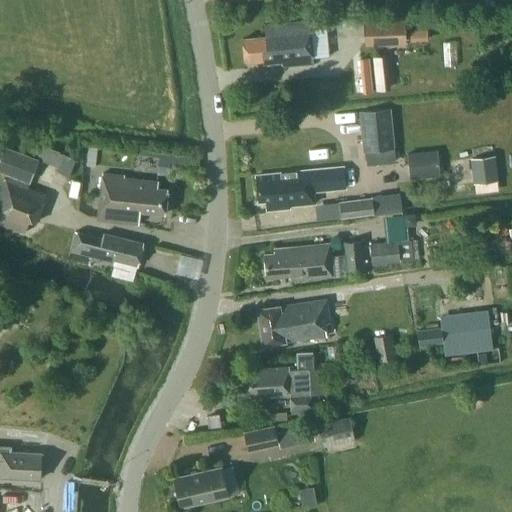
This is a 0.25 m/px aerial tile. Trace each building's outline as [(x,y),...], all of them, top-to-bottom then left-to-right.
[(396,19),(385,20),(386,38),(397,37),(405,37),(404,19),(396,19)] [(265,38),(242,40),(245,63),(263,61),(263,65),(281,63),(281,68),(313,65),(312,58),(329,56),(326,30),(309,31),(309,23),(264,27),(265,38)] [(428,30),(410,30),(410,42),(429,41),(428,30)] [(390,89),(386,57),(374,58),(377,90),(390,89)] [(394,149),(390,109),(359,112),(363,151),(394,149)] [(39,158),(4,145),(0,156),(0,170),(30,182),(39,158)] [(40,161),(75,169),(79,153),(44,145),(40,161)] [(90,146),(87,167),(96,168),(98,147),(90,146)] [(439,176),(437,151),(417,153),(419,178),(439,176)] [(497,180),(495,157),(471,160),(474,183),(497,180)] [(170,167),(159,166),(158,175),(169,176),(170,167)] [(313,192),(346,188),(344,166),(337,167),(256,176),(258,202),(266,201),(266,208),(314,203),(313,192)] [(140,211),(165,214),(168,190),(157,189),(158,183),(125,178),(125,177),(103,174),(97,215),(139,221),(140,211)] [(31,222),(36,223),(47,192),(6,176),(0,191),(0,223),(26,233),(31,222)] [(338,202),(340,220),(374,216),(372,198),(338,202)] [(415,214),(404,215),(405,228),(416,226),(415,214)] [(114,261),(138,267),(144,244),(103,234),(102,240),(75,233),(70,254),(114,264),(114,261)] [(414,260),(412,241),(369,245),(370,264),(400,261),(401,267),(409,267),(409,261),(414,260)] [(365,270),(362,242),(344,244),(347,272),(365,270)] [(275,254),(264,255),(266,278),(289,276),(290,280),(331,277),(328,244),(275,249),(275,254)] [(10,290),(4,307),(17,311),(23,294),(10,290)] [(321,301),(258,310),(263,346),(326,336),(321,301)] [(3,310),(0,319),(0,327),(11,331),(16,314),(3,310)] [(484,323),(482,311),(440,316),(442,328),(416,332),(418,345),(429,344),(431,357),(491,349),(488,323),(484,323)] [(391,335),(373,338),(378,362),(396,359),(391,335)] [(247,376),(248,394),(255,394),(256,399),(289,396),(290,410),(315,409),(314,395),(324,394),(322,367),(314,367),(313,350),(296,352),(298,368),(288,369),(288,367),(254,369),(254,376),(247,376)] [(478,355),(479,365),(487,364),(486,354),(478,355)] [(219,414),(207,416),(209,429),(221,427),(219,414)] [(317,424),(323,448),(355,441),(349,417),(317,424)] [(279,446),(275,426),(244,433),(248,453),(279,446)] [(0,477),(40,480),(42,454),(11,453),(11,447),(0,446),(0,477)] [(174,479),(181,508),(228,498),(222,468),(174,479)]
